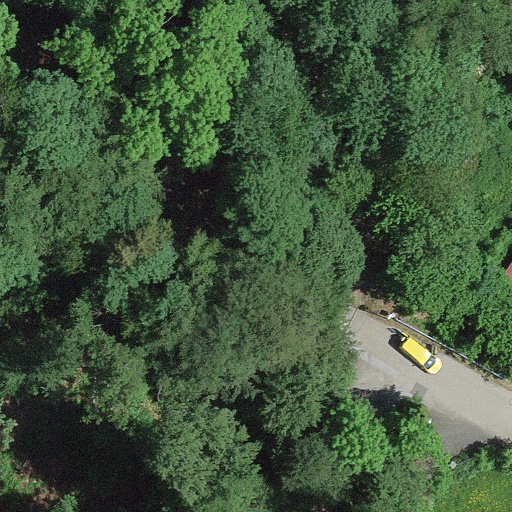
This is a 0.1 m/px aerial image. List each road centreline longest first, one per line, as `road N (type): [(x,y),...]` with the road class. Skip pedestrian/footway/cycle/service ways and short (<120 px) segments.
road 1 (track): [(438,377),(0,45)]
road 2 (residential): [(346,511),(438,377)]
